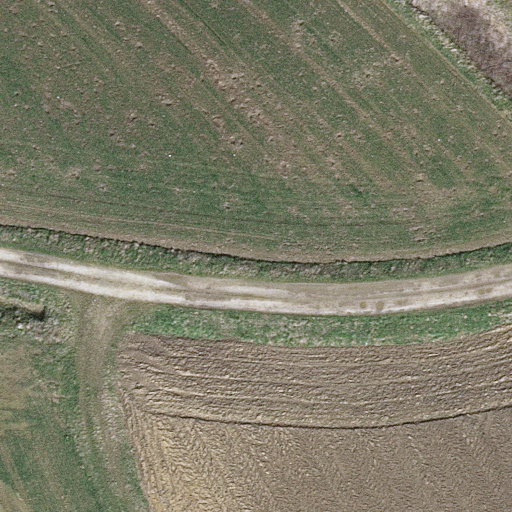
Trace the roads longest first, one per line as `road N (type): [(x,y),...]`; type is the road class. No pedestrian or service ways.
road 1 (track): [(120,279),(396,295),(511,276)]
road 2 (track): [(138,511),(104,424),(99,348),(120,279)]
road 3 (track): [(0,256),(120,279)]
